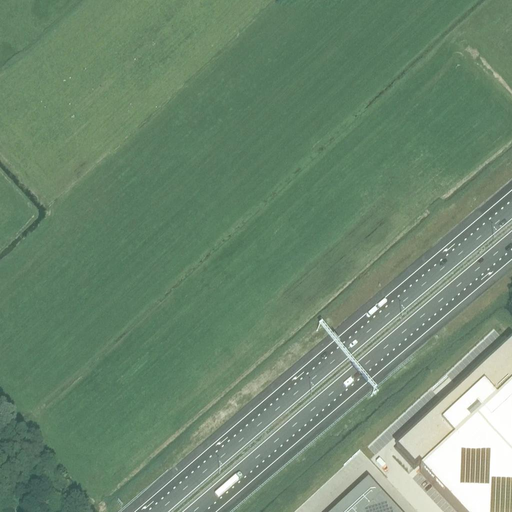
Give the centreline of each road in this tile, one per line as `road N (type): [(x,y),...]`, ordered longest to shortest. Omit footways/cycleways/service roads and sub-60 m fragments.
road 1 (motorway): [(511,209),(157,511)]
road 2 (motorway): [(194,511),(511,239)]
